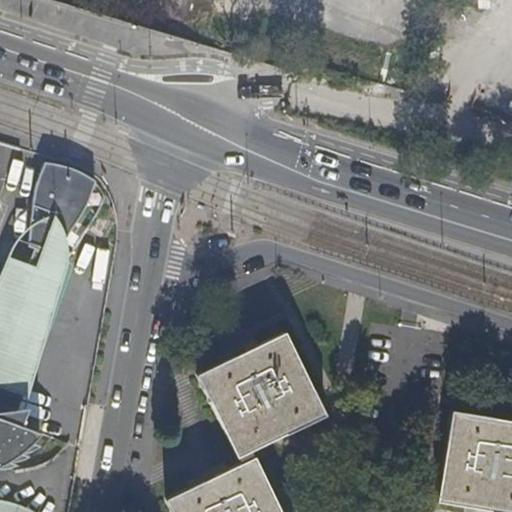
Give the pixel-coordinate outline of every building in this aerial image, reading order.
[(220,0),(213,25),(244,34),(254,0),(220,0)] [(95,181),(79,172),(59,164),(40,161),(29,187),(26,202),(26,249),(32,251),(24,269),(6,263),(0,279),(0,460),(16,453),(39,432),(10,422),(14,410),(0,404),(0,384),(62,218),(78,224),(88,203),(95,181)] [(196,374),(236,456),(250,450),(323,414),(284,332),(196,374)] [(511,511),(511,420),(451,410),(436,500),(511,511)] [(250,450),(236,456),(239,463),(253,457),(250,450)] [(166,499),(171,511),(279,511),(253,457),(239,463),(166,499)]
